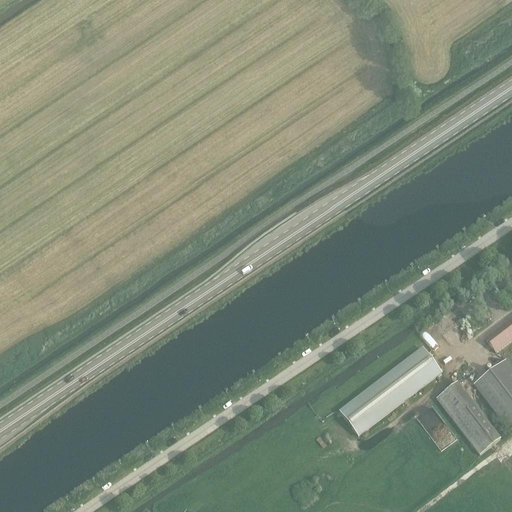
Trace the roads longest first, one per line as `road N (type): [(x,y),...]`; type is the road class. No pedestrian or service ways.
road 1 (secondary): [(0,428),(511,87)]
road 2 (unclassified): [(82,511),(511,223)]
